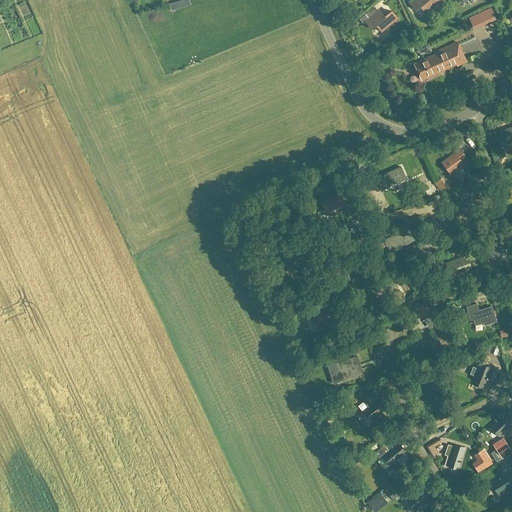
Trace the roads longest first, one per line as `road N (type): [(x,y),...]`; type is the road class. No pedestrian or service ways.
road 1 (unknown): [(502,202),(481,224),(404,256),(393,277),(387,346),(456,511)]
road 2 (unclassified): [(313,0),(362,107),(381,117),(439,125),(511,93)]
